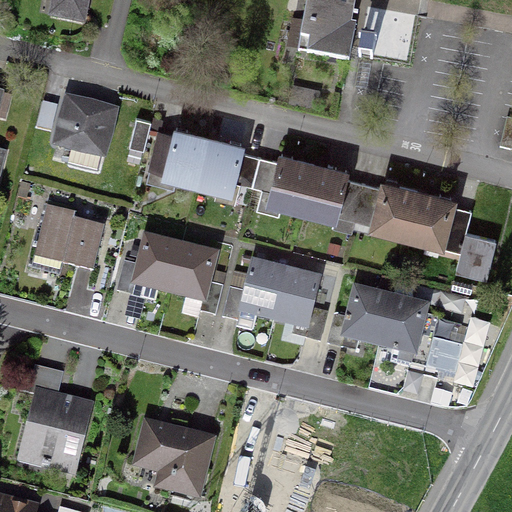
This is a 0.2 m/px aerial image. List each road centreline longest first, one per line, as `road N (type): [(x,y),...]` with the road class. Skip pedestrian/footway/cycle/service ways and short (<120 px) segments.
road 1 (residential): [(511,175),(0,48)]
road 2 (residential): [(490,434),(3,311)]
